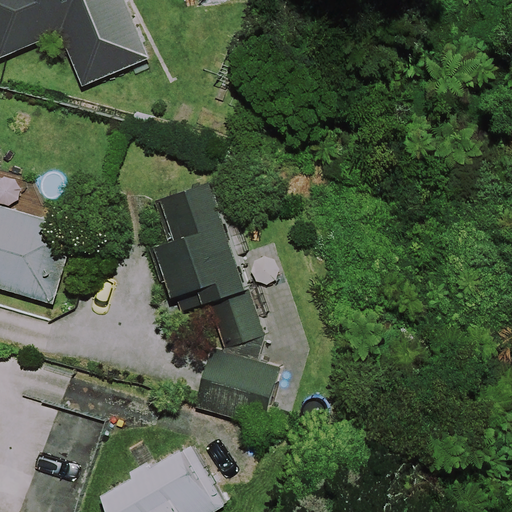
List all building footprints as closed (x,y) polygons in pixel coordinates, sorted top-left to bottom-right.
[(0,0),(0,47),(5,59),(62,35),(84,88),(153,60),(128,0),(0,0)] [(0,153),(1,151),(0,150),(0,288),(54,304),(64,269),(57,267),(68,229),(0,207),(0,153)] [(252,287),(216,184),(152,207),(188,310),(224,297),(252,287)] [(286,370),(225,355),(210,414),(271,429),(286,370)] [(218,511),(221,510),(183,447),(105,494),(116,511),(218,511)]
